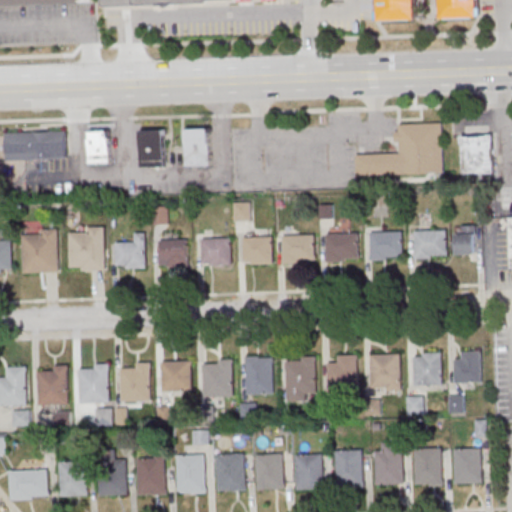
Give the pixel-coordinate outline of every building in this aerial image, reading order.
[(415,0),(416,18),(379,19),(376,19),(375,11),(378,10),(378,0),(415,0)] [(441,0),(476,0),(477,15),(442,17),(441,0)] [(445,174),(444,122),(398,123),(398,153),(357,154),(358,175),(445,174)] [(142,168),(166,168),(166,129),(142,129),(142,168)] [(188,165),(212,165),(212,129),(188,129),(188,165)] [(67,131),(7,131),(7,159),(67,159),(67,131)] [(90,131),(90,162),(111,162),(111,131),(90,131)] [(494,173),(493,134),(487,134),(487,135),(462,136),(463,174),(494,173)] [(252,221),(252,202),(235,202),(235,221),(252,221)] [(479,253),(479,224),(457,224),(457,253),(479,253)] [(70,226),(70,270),(106,270),(106,226),(70,226)] [(24,228),(24,272),(60,272),(60,228),(24,228)] [(416,229),(416,257),(449,257),(449,229),(416,229)] [(405,231),(372,231),(372,259),(405,259),(405,231)] [(136,242),(117,242),(117,268),(147,268),(147,232),(136,232),(136,242)] [(361,232),(328,232),(328,261),(361,261),(361,232)] [(284,263),(317,263),(317,234),(284,234),(284,263)] [(245,263),(274,263),(274,235),(245,235),(245,263)] [(203,265),(234,265),(234,237),(203,237),(203,265)] [(0,272),(13,272),(13,240),(0,239),(0,272)] [(161,239),(161,266),(190,266),(190,239),(161,239)] [(456,359),(456,382),(483,382),(483,351),(463,351),(463,359),(456,359)] [(416,352),(416,384),(444,384),(444,352),(416,352)] [(403,389),(403,353),(372,353),(372,389),(403,389)] [(360,354),(339,354),(339,364),(329,364),(329,391),(360,390),(360,354)] [(275,356),(248,356),(248,393),(275,393),(275,356)] [(288,400),(319,400),(319,356),(288,356),(288,400)] [(235,359),(205,359),(205,395),(235,395),(235,359)] [(163,360),(163,390),(194,390),(194,360),(163,360)] [(122,362),(122,395),(152,395),(152,362),(122,362)] [(40,404),(70,404),(70,364),(40,364),(40,404)] [(111,364),(81,364),(81,402),(111,402),(111,364)] [(29,365),(9,365),(9,377),(0,376),(0,405),(29,405),(29,365)] [(426,414),(426,395),(408,395),(408,414),(426,414)] [(452,395),(452,411),(465,411),(465,395),(452,395)] [(98,425),(115,425),(115,408),(98,408),(98,425)] [(15,425),(31,425),(31,410),(15,410),(15,425)] [(210,430),(196,430),(196,443),(210,443),(210,430)] [(404,442),(378,442),(378,484),(405,484),(404,442)] [(443,484),(443,447),(416,447),(416,485),(443,484)] [(456,482),(482,482),(482,448),(456,448),(456,482)] [(337,487),(365,487),(365,449),(337,449),(337,487)] [(128,495),(128,458),(117,458),(117,450),(101,450),(101,495),(128,495)] [(247,453),(218,453),(218,490),(247,490),(247,453)] [(285,453),(258,453),(258,488),(285,488),(285,453)] [(207,493),(207,454),(179,454),(179,493),(207,493)] [(325,454),(298,454),(298,488),(325,488),(325,454)] [(139,494),(167,494),(167,455),(139,455),(139,494)] [(62,495),(89,495),(89,460),(62,460),(62,495)] [(12,469),(12,499),(40,499),(40,490),(49,490),(49,469),(12,469)]
